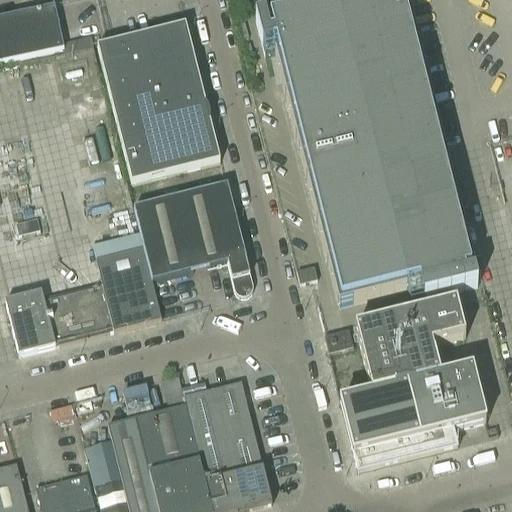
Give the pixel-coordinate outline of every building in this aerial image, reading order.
[(475,276),(405,0),(341,0),(265,19),(265,20),(255,23),(265,61),(275,58),(338,310),(420,290),(423,303),(478,289),(475,276)] [(0,66),(64,53),(54,10),(0,21),(0,66)] [(185,30),(97,52),(131,189),(220,167),(209,126),(208,127),(203,109),(205,109),(185,30)] [(133,212),(143,253),(152,287),(227,268),(234,296),(234,297),(235,298),(235,299),(236,300),(238,301),(240,302),(241,303),(243,303),(246,303),(247,302),(249,301),(250,300),(251,299),(252,298),(252,297),(252,295),(253,294),(253,293),(253,292),(252,291),(227,189),(133,212)] [(18,240),(39,235),(36,223),(15,228),(18,240)] [(161,324),(152,287),(143,253),(96,265),(102,288),(43,303),(41,296),(5,305),(19,360),(161,324)] [(314,271),(296,275),(300,288),(317,284),(314,271)] [(372,400),(370,401),(341,408),(339,409),(357,476),(458,451),(453,434),(483,427),(486,426),(473,375),(470,375),(470,376),(441,383),(432,350),(465,342),(456,307),(355,333),(372,400)] [(353,352),(349,334),(324,340),(328,358),(353,352)] [(241,387),(183,401),(185,410),(211,511),(256,511),(271,508),(241,387)] [(211,511),(185,410),(107,429),(128,511),(211,511)] [(126,511),(111,447),(84,453),(99,511),(126,511)] [(0,511),(26,511),(16,469),(0,473),(0,511)] [(93,511),(85,480),(36,492),(41,511),(93,511)]
